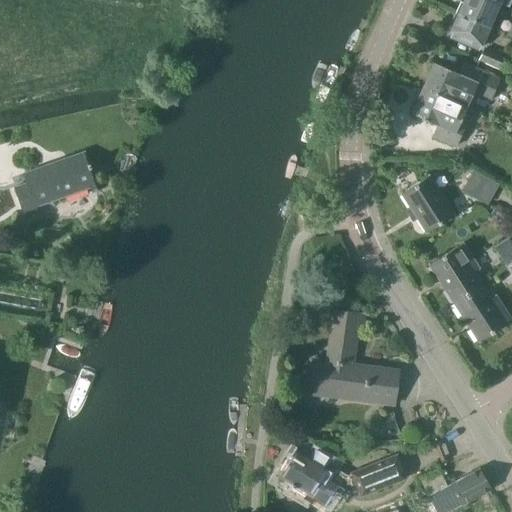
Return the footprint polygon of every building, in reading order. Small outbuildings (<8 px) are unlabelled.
[(454,13),(487,28),(497,7),(483,1),(481,0),(464,0),(463,3),(459,2),(454,13)] [(487,28),(454,13),(449,24),(453,26),(449,35),(479,48),(487,28)] [(483,47),(477,60),(499,70),(505,57),(483,47)] [(420,90),(448,101),(465,108),(472,91),(490,99),(499,79),(463,64),(463,63),(458,74),(432,62),(420,90)] [(465,109),(417,89),(412,101),(415,102),(410,114),(435,125),(430,137),(454,148),(464,126),(459,124),(465,109)] [(88,163),(84,151),(22,172),(26,181),(14,186),(24,216),(37,211),(35,205),(90,186),(92,192),(97,190),(89,167),(91,167),(90,162),(88,163)] [(472,171),(461,191),(486,206),(498,185),(472,171)] [(401,193),(427,232),(454,214),(428,175),(401,193)] [(511,261),(511,236),(495,247),(506,265),(511,261)] [(453,302),(481,285),(473,272),(478,268),(462,243),(429,264),(453,302)] [(481,285),(453,302),(479,342),(511,321),(496,296),(490,299),(481,285)] [(363,313),(335,310),(328,361),(313,359),(309,391),(393,403),(397,370),(352,364),(356,332),(360,332),(363,313)] [(280,474),(281,475),(279,478),(290,485),(286,490),(287,498),(297,504),(304,500),(307,495),(323,505),(337,481),(347,487),(345,492),(348,500),(360,495),(360,494),(384,485),(376,462),(351,472),(352,474),(345,477),(325,465),(330,458),(314,448),(310,454),(298,447),(290,459),(288,459),(287,458),(286,458),(284,458),(281,459),(280,460),(279,460),(279,461),(278,462),(277,463),(277,464),(277,465),(276,467),(276,468),(277,469),(277,470),(277,471),(278,472),(280,474)] [(436,511),(450,511),(491,489),(479,468),(447,485),(438,469),(419,477),(436,511)]
